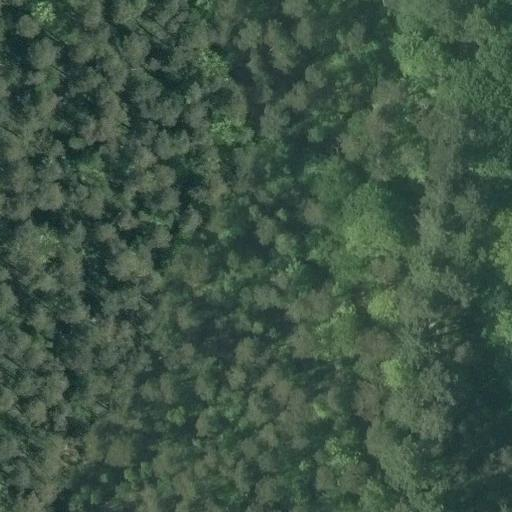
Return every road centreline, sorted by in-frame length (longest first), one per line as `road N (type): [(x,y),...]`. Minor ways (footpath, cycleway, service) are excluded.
road 1 (track): [(463,0),(467,133),(425,344),(414,511)]
road 2 (track): [(511,58),(456,183),(505,218)]
